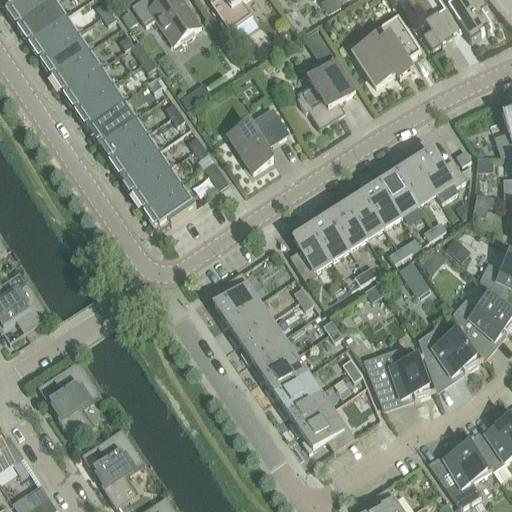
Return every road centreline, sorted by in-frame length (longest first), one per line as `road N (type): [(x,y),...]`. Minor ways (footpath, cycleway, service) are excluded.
road 1 (tertiary): [(161,274),(182,269),(421,113),(511,69)]
road 2 (tertiary): [(0,53),(145,265),(161,274)]
road 3 (residential): [(306,505),(170,307),(161,274)]
road 4 (residential): [(306,505),(474,407),(511,373)]
road 5 (residential): [(0,384),(161,274)]
road 6 (residential): [(72,511),(0,399)]
